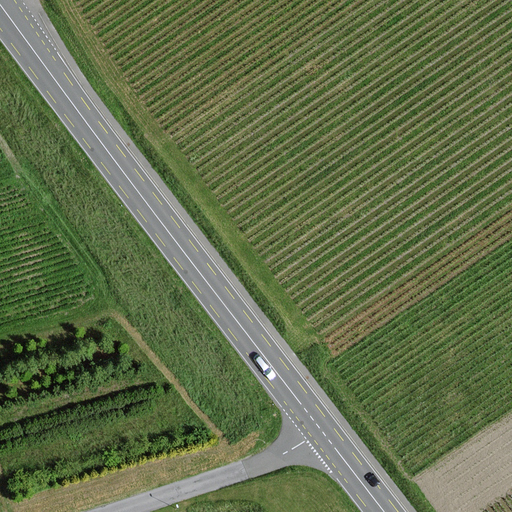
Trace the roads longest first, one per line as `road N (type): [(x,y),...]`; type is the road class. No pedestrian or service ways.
road 1 (primary): [(0,2),(320,430)]
road 2 (unclassified): [(113,511),(306,450),(320,430)]
